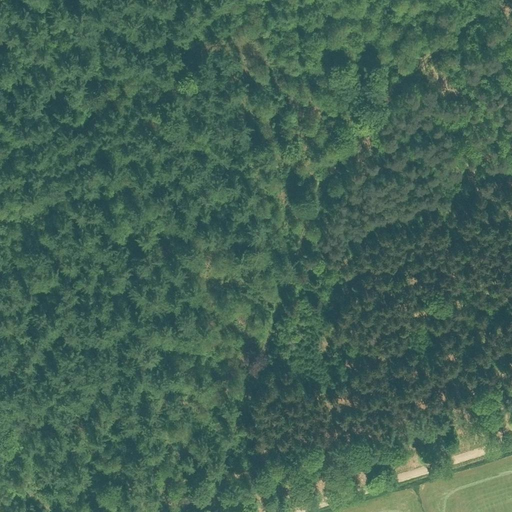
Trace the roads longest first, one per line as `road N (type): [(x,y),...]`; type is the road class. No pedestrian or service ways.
road 1 (track): [(498,0),(400,83),(334,166),(308,219),(239,425),(190,511)]
road 2 (track): [(290,511),(511,442)]
